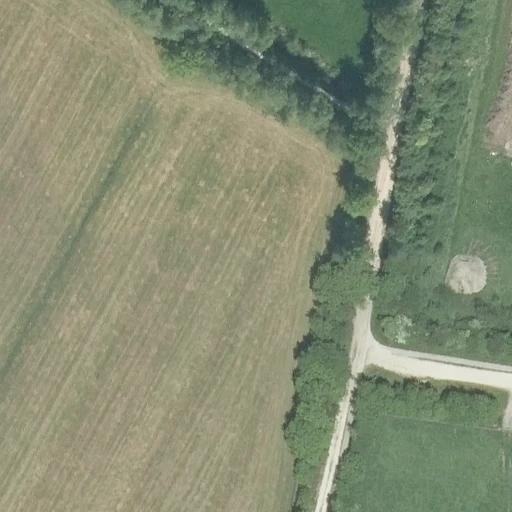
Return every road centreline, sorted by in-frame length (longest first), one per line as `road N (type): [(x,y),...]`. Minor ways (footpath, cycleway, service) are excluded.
road 1 (track): [(348,357),(415,0)]
road 2 (track): [(511,381),(348,357)]
road 3 (track): [(348,357),(317,511)]
